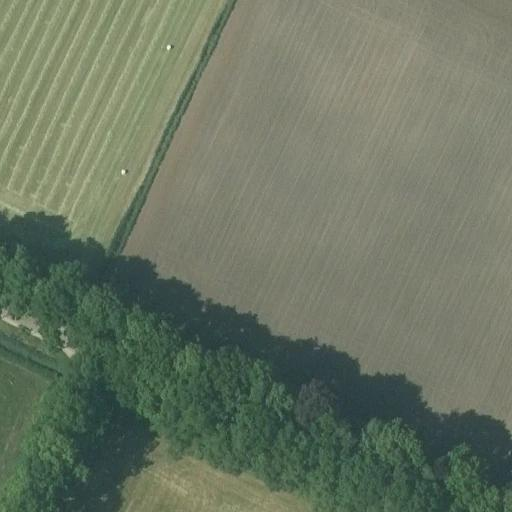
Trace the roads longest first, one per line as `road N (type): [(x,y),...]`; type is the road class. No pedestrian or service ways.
road 1 (tertiary): [(0,305),(434,511)]
road 2 (track): [(26,511),(99,353)]
